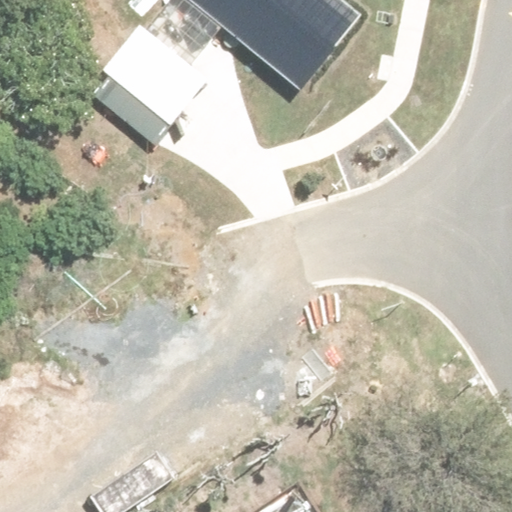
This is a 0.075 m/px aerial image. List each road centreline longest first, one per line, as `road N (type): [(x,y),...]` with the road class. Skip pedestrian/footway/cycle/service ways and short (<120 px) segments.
road 1 (unknown): [(282,235),(66,292),(0,318)]
road 2 (residential): [(475,178),(282,235)]
